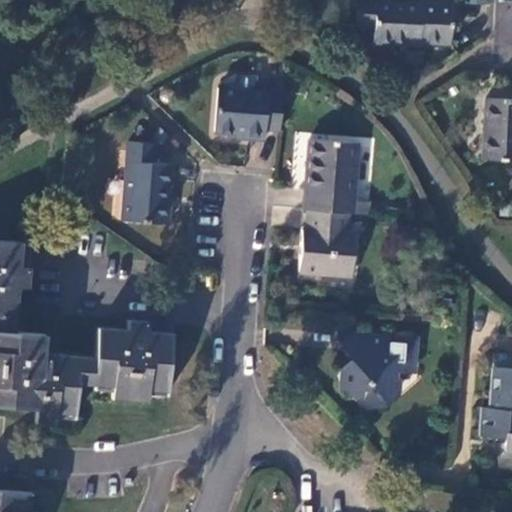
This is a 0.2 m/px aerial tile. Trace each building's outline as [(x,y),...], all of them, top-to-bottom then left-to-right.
[(420,4),(355,2),(354,28),(374,28),(373,44),(420,45),(420,43),(450,44),(452,3),(420,2),(420,4)] [(255,77),(235,74),(224,82),(223,86),(218,85),(214,133),(248,136),(248,139),(264,141),(265,131),(280,132),(283,95),(268,94),(268,92),(254,91),(255,77)] [(511,101),(484,100),(481,162),(511,162),(511,101)] [(122,221),(167,224),(172,164),(152,162),(153,142),(128,140),(122,221)] [(359,144),(309,140),(304,210),(309,210),(348,214),(353,215),(359,144)] [(348,214),(309,210),(307,232),(302,232),(298,274),(350,279),(354,236),(346,236),(348,214)] [(32,243),(0,240),(0,404),(37,407),(36,422),(55,424),(55,416),(56,407),(74,408),(76,384),(94,385),(94,379),(112,381),(111,390),(111,398),(147,400),(148,392),(148,383),(167,384),(172,322),(148,321),(127,319),(127,329),(98,326),(95,357),(43,352),(44,334),(15,332),(18,286),(28,287),(32,243)] [(362,334),(342,333),(341,346),(352,359),(351,360),(359,360),(362,334)] [(416,338),(362,334),(359,360),(351,360),(339,370),(338,387),(344,387),(352,395),(367,382),(385,400),(398,391),(399,382),(395,377),(395,370),(414,372),(416,338)] [(477,432),(504,436),(503,449),(511,449),(511,368),(491,366),(487,407),(479,406),(477,432)] [(112,381),(94,379),(94,385),(94,388),(111,390),(112,381)] [(167,384),(148,383),(148,392),(166,393),(167,384)] [(74,408),(56,407),(55,416),(73,417),(74,408)] [(0,511),(35,511),(36,511),(28,511),(19,511),(20,493),(0,490),(0,511)] [(29,493),(20,493),(19,511),(28,511),(29,493)]
